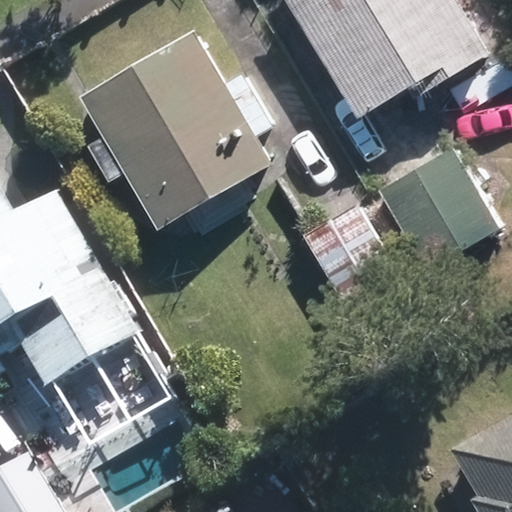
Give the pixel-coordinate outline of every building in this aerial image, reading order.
[(289,0),(355,108),(405,78),(412,88),(488,44),(461,0),(289,0)] [(222,72),(190,16),(77,82),(101,126),(88,133),(106,166),(121,159),(154,217),(268,151),(252,124),(268,114),(239,62),(222,72)] [(376,179),(425,262),(499,219),(450,136),(376,179)] [(0,367),(12,361),(7,350),(19,343),(44,385),(138,329),(55,190),(16,213),(0,186),(0,367)] [(357,189),(300,223),(349,305),(405,272),(357,189)] [(511,511),(511,408),(446,446),(474,493),(466,496),(475,511),(511,511)]
